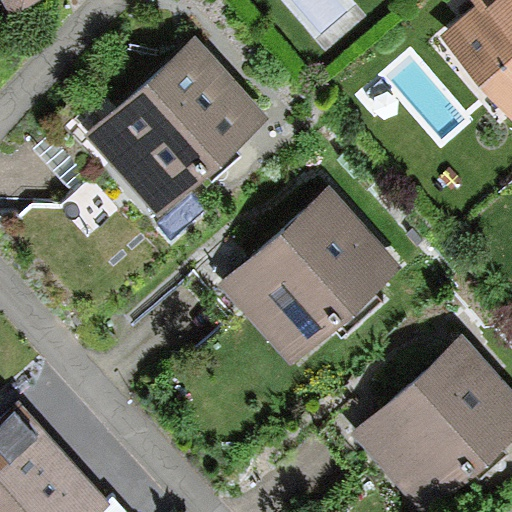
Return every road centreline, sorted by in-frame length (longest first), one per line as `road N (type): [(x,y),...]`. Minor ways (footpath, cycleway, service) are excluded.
road 1 (residential): [(220,511),(0,270)]
road 2 (residential): [(0,121),(112,0)]
